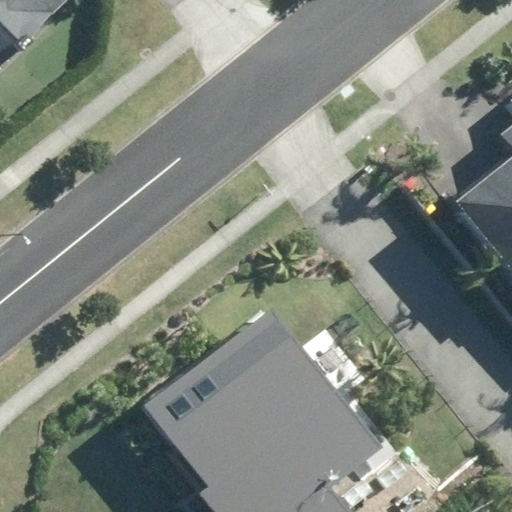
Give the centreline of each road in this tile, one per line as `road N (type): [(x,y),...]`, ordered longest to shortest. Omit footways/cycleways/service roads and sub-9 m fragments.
road 1 (residential): [(256,78),(511,419)]
road 2 (residential): [(0,281),(256,78)]
road 3 (residential): [(256,78),(356,0)]
